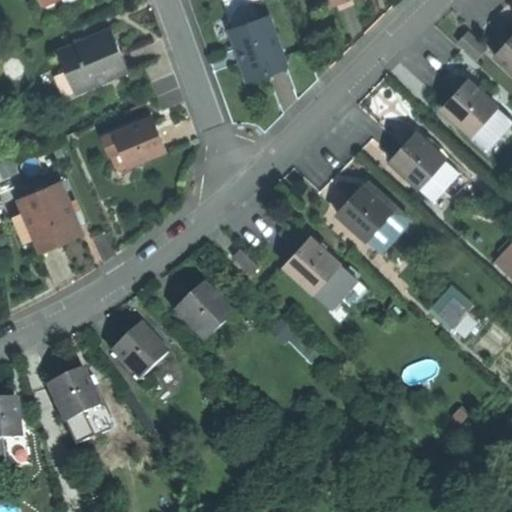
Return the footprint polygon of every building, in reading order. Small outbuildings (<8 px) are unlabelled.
[(41,0),(45,8),(63,0),(41,0)] [(250,84),(289,70),(269,18),(231,32),(239,51),(240,51),(243,58),(245,64),(243,64),(250,84)] [(480,61),(491,49),(471,31),(460,42),(480,61)] [(114,33),(61,55),(78,97),(131,74),(123,56),(114,33)] [(511,41),(511,43),(498,57),(511,70),(511,41)] [(444,111),(474,139),(501,110),(471,82),(457,97),(444,111)] [(511,131),(511,120),(501,110),(474,139),(491,154),(511,131)] [(105,139),(112,156),(125,151),(131,167),(169,151),(162,135),(155,118),(105,139)] [(391,163),(421,191),(447,162),(418,135),(405,149),(391,163)] [(112,156),(119,172),(131,167),(125,151),(112,156)] [(447,162),(421,191),(436,205),(462,176),(447,162)] [(64,182),(20,200),(25,213),(37,241),(43,253),(64,244),(86,235),(78,214),(77,212),(75,213),(70,201),(72,201),(64,182)] [(351,202),(338,216),(368,243),(394,214),(373,195),(365,187),(351,202)] [(377,190),(373,195),(394,214),(368,243),(382,256),(410,226),(410,220),(377,190)] [(37,241),(25,213),(13,218),(25,246),(37,241)] [(341,267),(311,239),(299,252),(285,267),(315,295),(341,267)] [(511,276),(511,242),(495,260),(511,276)] [(242,250),(235,258),(253,277),(261,270),(242,250)] [(357,281),(341,267),(315,295),(330,310),(338,301),(357,281)] [(367,290),(357,281),(338,301),(349,310),(367,290)] [(431,309),(454,327),(476,301),(453,282),(431,309)] [(206,342),(235,316),(207,287),(193,300),(178,313),(206,342)] [(170,355),(143,326),(128,340),(115,352),(142,381),(170,355)] [(103,408),(85,372),(65,381),(50,388),(67,424),(103,408)] [(4,442),(22,441),(18,401),(0,402),(0,469),(6,469),(4,442)]
